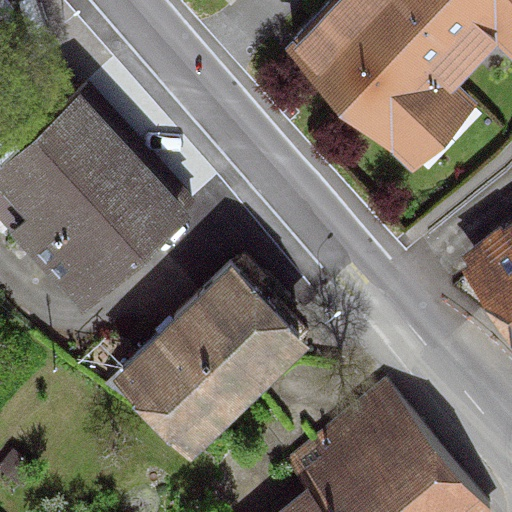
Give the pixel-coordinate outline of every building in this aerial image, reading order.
[(511,0),(326,0),(290,39),(388,133),(409,152),(464,96),(443,76),(493,24),(511,42),(511,0)] [(78,89),(84,84),(82,81),(0,156),(0,213),(10,224),(14,221),(81,295),(187,198),(185,195),(179,201),(78,89)] [(511,236),(471,267),(511,321),(511,236)] [(296,331),(227,260),(103,379),(140,406),(149,397),(187,437),(253,373),(282,345),(296,331)] [(496,511),(385,379),(285,462),(308,489),(280,511),(496,511)]
